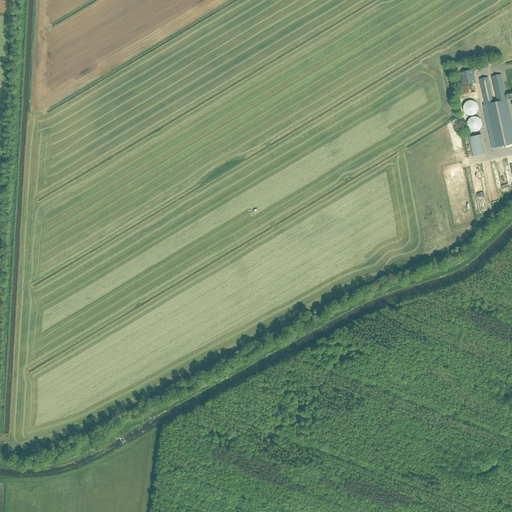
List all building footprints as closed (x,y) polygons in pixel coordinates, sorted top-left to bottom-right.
[(473,70),(459,73),(462,86),(476,83),(473,70)] [(511,91),(506,93),(501,74),(492,76),(497,102),(494,102),(488,77),(480,79),(485,104),(483,105),(487,122),(493,148),(511,144),(511,122),(507,100),(511,98),(511,91)] [(477,103),(474,101),(471,100),(468,101),(465,103),(464,105),(463,108),(464,111),(466,114),(469,115),(472,115),(475,114),(477,112),(478,109),(478,106),(477,103)] [(482,122),(481,119),(478,117),(475,116),(472,117),(469,118),(468,121),(467,124),(468,127),(469,129),(472,131),(475,131),(478,130),(481,128),(482,125),(482,122)] [(483,156),(481,136),(469,137),(471,157),(483,156)] [(493,155),(494,165),(502,165),(502,155),(493,155)] [(475,192),(476,201),(483,200),(483,192),(475,192)]
